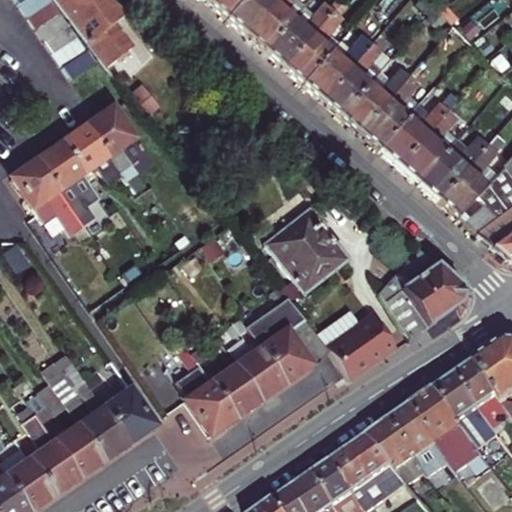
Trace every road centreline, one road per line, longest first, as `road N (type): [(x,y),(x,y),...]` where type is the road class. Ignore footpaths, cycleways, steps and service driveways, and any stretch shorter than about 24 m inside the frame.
road 1 (tertiary): [(511,301),(166,0)]
road 2 (secondary): [(511,308),(196,511)]
